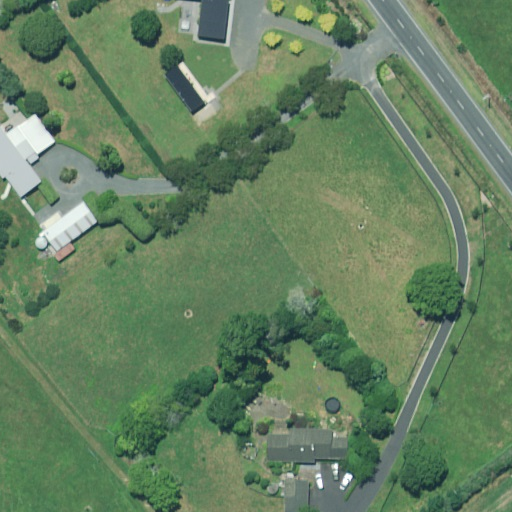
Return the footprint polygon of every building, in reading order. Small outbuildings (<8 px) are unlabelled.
[(156,0),(156,7),(203,13),(201,36),(228,40),(233,1),(225,0),(156,0)] [(58,143),(38,116),(11,136),(3,125),(0,127),(0,171),(6,179),(8,177),(24,198),(44,183),(30,163),(58,143)] [(100,223),(86,204),(46,233),(66,259),(81,248),(76,240),(100,223)] [(351,460),(352,432),(294,430),(294,435),(272,435),(272,463),(318,464),(318,460),(351,460)] [(289,481),(287,511),(309,511),(311,482),(289,481)]
